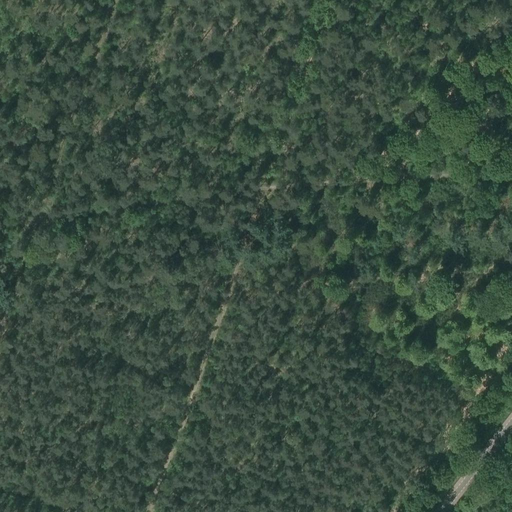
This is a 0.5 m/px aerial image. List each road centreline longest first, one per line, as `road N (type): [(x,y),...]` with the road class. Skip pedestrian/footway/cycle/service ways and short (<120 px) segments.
road 1 (track): [(150,511),(263,187)]
road 2 (track): [(114,0),(0,323)]
road 3 (track): [(0,222),(263,187)]
road 4 (track): [(263,187),(511,175)]
road 5 (track): [(263,187),(329,0)]
